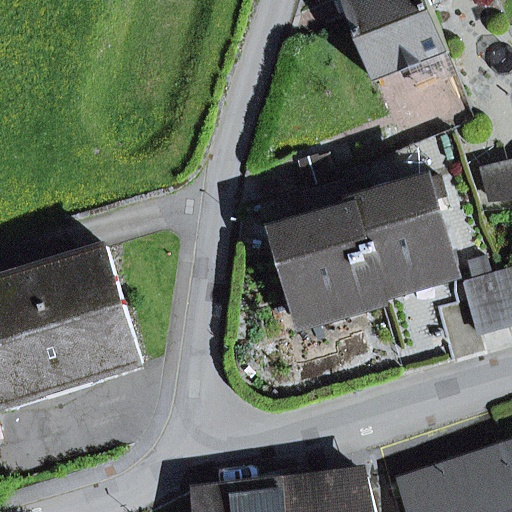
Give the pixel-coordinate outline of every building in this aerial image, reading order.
[(343,0),(373,73),(447,43),(429,0),(343,0)] [(377,83),(451,53),(447,43),(373,73),(377,83)] [(446,196),(441,178),(353,203),(380,296),(434,281),(427,258),(450,251),(435,199),(446,196)] [(321,295),(328,318),(382,302),(380,296),(353,203),(347,184),(306,196),(314,221),(278,231),(298,301),(321,295)] [(0,281),(0,407),(143,364),(108,248),(0,281)] [(434,281),(457,274),(450,251),(427,258),(434,281)] [(495,275),(509,327),(511,326),(511,270),(509,271),(495,275)] [(467,284),(481,335),(509,327),(495,275),(467,284)] [(305,325),(328,318),(321,295),(298,301),(305,325)] [(0,407),(0,414),(145,370),(143,364),(0,407)] [(511,511),(511,446),(450,468),(401,482),(410,511),(511,511)] [(292,511),(376,511),(367,477),(290,486),(292,511)] [(236,492),(238,511),(292,511),(290,486),(236,492)] [(201,496),(202,511),(238,511),(236,492),(201,496)]
